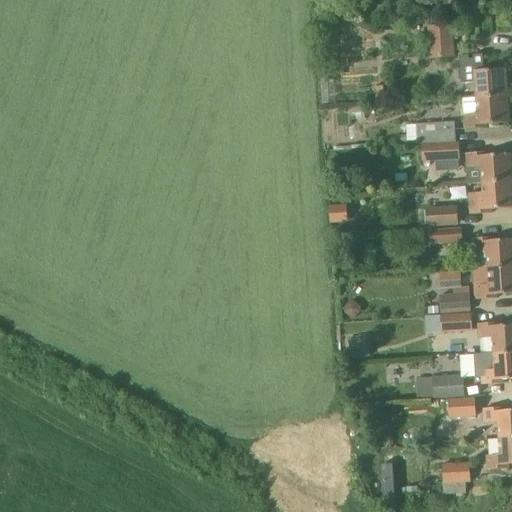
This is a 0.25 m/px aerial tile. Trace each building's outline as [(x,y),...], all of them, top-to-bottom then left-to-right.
[(430,60),(456,58),(453,25),(428,27),(430,60)] [(477,98),(507,96),(506,69),(479,70),(476,71),(471,71),(471,68),(461,68),(462,84),(476,82),(477,98)] [(375,102),(385,101),(384,86),(373,86),(375,102)] [(507,96),(477,98),(463,99),(465,129),(487,128),(487,125),(509,123),(507,96)] [(424,144),(457,142),(455,123),(416,124),(417,145),(424,145),(424,144)] [(424,144),(424,145),(424,162),(460,161),(459,143),(457,143),(457,142),(424,144)] [(483,179),(511,176),(511,167),(511,154),(481,156),(478,157),(477,153),(467,153),(469,179),(483,179)] [(511,176),(483,179),(469,179),(469,185),(483,183),(484,193),(469,194),(471,215),(492,213),(492,210),(511,208),(511,176)] [(331,225),(348,224),(347,206),(330,207),(331,225)] [(428,227),(459,226),(457,207),(426,209),(428,227)] [(431,245),(464,243),(463,229),(430,231),(431,245)] [(488,269),(511,267),(511,239),(486,241),(483,242),(483,238),(472,239),(474,270),(488,269)] [(511,267),(488,269),(474,270),(477,299),(498,298),(498,294),(511,293),(511,267)] [(441,315),(472,313),(470,293),(440,295),(441,315)] [(349,303),(344,308),(345,314),(350,319),(356,318),(360,313),(360,307),(355,303),(349,303)] [(472,313),(441,315),(441,316),(426,317),(426,334),(442,333),(473,332),(472,313)] [(494,354),(511,352),(511,325),(492,327),(489,327),(488,323),(478,324),(479,338),(493,337),(494,353),(494,354)] [(353,361),(371,357),(366,335),(348,338),(353,361)] [(511,352),(494,354),(494,353),(474,355),(476,378),(482,378),(483,385),(504,383),(503,380),(511,379),(511,352)] [(434,400),(465,398),(464,376),(433,377),(434,400)] [(450,419),(476,417),(475,398),(449,400),(450,419)] [(500,439),(511,438),(511,410),(498,412),(494,412),(494,408),(484,409),(485,421),(499,420),(500,439)] [(511,438),(500,439),(501,455),(487,456),(488,470),(509,468),(509,465),(511,464),(511,438)] [(443,485),(466,484),(466,483),(471,483),(469,463),(442,464),(443,485)]
